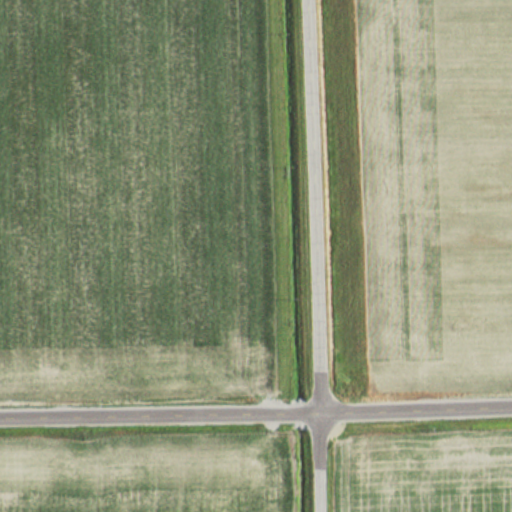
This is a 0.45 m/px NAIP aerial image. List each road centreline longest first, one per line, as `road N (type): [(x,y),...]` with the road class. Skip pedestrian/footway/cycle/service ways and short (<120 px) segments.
road 1 (residential): [(322,511),(306,0)]
road 2 (residential): [(0,419),(511,407)]
